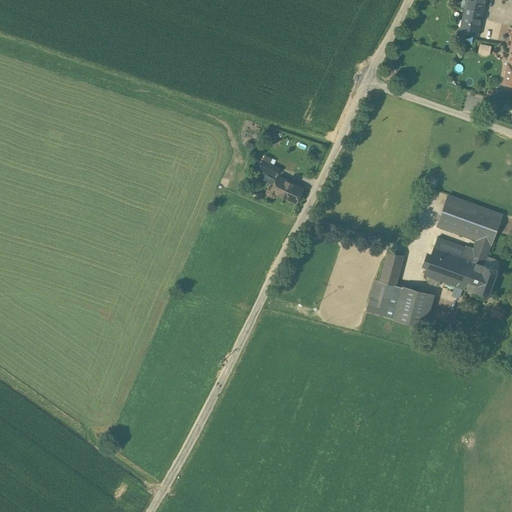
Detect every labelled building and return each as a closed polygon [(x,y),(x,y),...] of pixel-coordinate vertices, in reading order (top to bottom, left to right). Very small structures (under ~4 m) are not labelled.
[(484,0),(467,0),(460,31),(477,35),(484,0)] [(481,42),(478,52),(490,55),(492,45),(481,42)] [(511,53),(510,53),(503,83),(511,85),(511,53)] [(278,168),(261,161),(258,169),(275,176),(278,168)] [(304,189),(277,176),(269,193),(296,205),(304,189)] [(502,215),(448,195),(437,226),(477,240),(473,249),(466,246),(465,248),(437,238),(433,247),(483,265),(502,215)] [(483,265),(433,247),(424,273),(475,292),(484,266),(483,265)] [(402,256),(388,252),(380,281),(375,280),(367,312),(424,327),(433,295),(395,285),(402,256)] [(497,270),(484,266),(475,292),(487,296),(497,270)]
